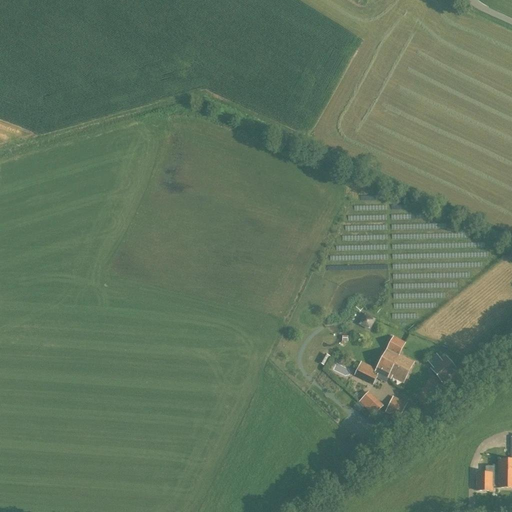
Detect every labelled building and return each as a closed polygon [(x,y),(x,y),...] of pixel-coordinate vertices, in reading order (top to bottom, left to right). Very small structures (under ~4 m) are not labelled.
[(364,317),(361,324),(368,329),(372,321),(364,317)] [(405,342),(393,336),(377,370),(362,362),(359,368),(377,377),(378,374),(388,379),(389,376),(391,377),(394,371),(394,370),(394,369),(393,368),(393,367),(399,355),(405,342)] [(394,371),(391,377),(403,383),(414,362),(399,355),(393,367),(393,368),(394,369),(394,370),(394,371)] [(446,356),(430,368),(443,386),(459,373),(446,356)] [(355,376),(373,385),(377,377),(359,368),(355,376)] [(369,391),(359,402),(374,416),(385,405),(369,391)] [(385,412),(399,420),(406,405),(392,398),(385,412)] [(497,487),(497,489),(511,489),(511,437),(511,438),(511,460),(497,460),(497,478),(497,487)] [(497,487),(497,478),(492,478),(492,474),(477,473),(477,492),(492,492),(492,487),(497,487)]
